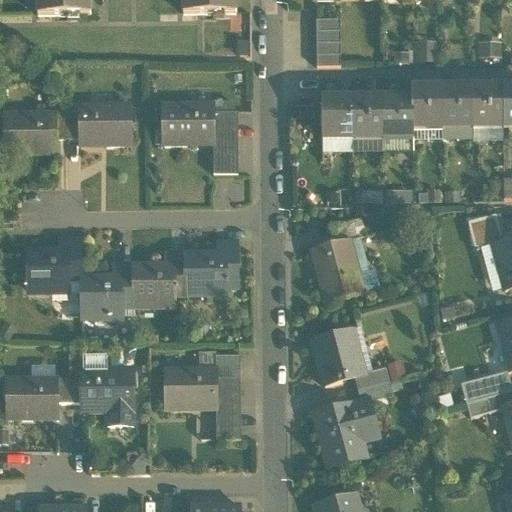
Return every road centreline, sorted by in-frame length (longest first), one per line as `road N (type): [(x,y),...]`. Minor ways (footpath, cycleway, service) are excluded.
road 1 (residential): [(281,484),(278,222)]
road 2 (residential): [(278,222),(30,225)]
road 3 (residential): [(281,484),(38,486)]
road 4 (residential): [(278,222),(276,0)]
